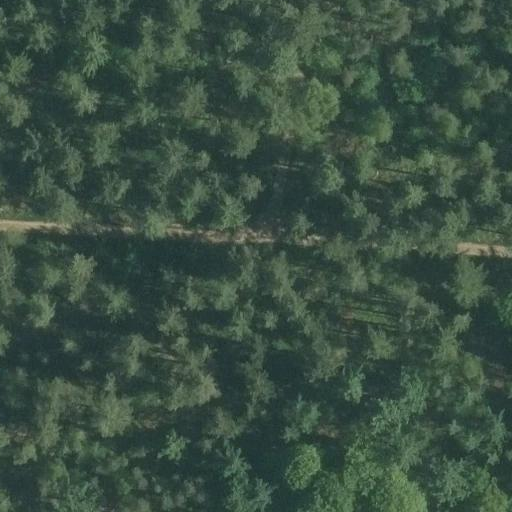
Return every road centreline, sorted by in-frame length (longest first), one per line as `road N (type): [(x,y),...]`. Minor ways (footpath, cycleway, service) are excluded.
road 1 (track): [(511,253),(0,228)]
road 2 (track): [(270,238),(314,0)]
